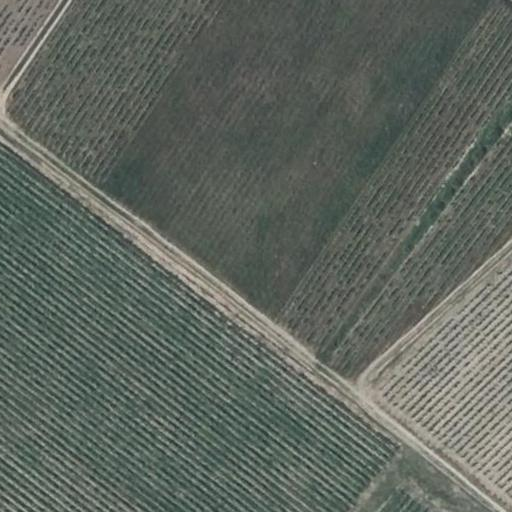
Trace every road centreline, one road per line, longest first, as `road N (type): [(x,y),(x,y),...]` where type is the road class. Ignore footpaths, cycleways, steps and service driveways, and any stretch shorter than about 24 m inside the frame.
road 1 (track): [(497,511),(86,180),(0,121)]
road 2 (track): [(349,394),(511,247)]
